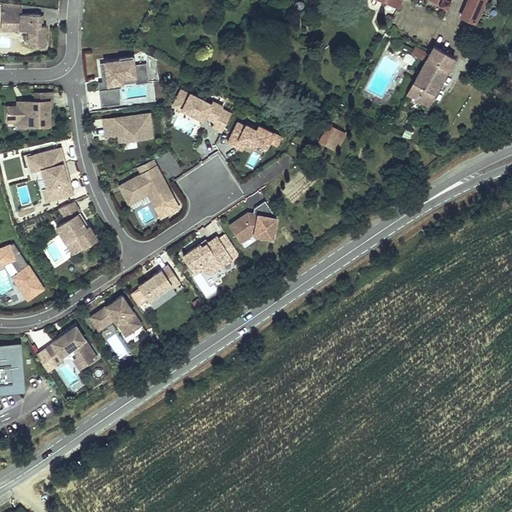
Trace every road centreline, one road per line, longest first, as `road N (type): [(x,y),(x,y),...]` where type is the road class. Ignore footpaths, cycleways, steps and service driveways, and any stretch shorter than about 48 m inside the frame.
road 1 (secondary): [(0,488),(397,220)]
road 2 (residential): [(64,67),(91,176),(136,258)]
road 3 (residential): [(0,321),(39,319),(136,258)]
road 4 (secondary): [(511,150),(397,220)]
road 5 (secondary): [(397,220),(511,167)]
